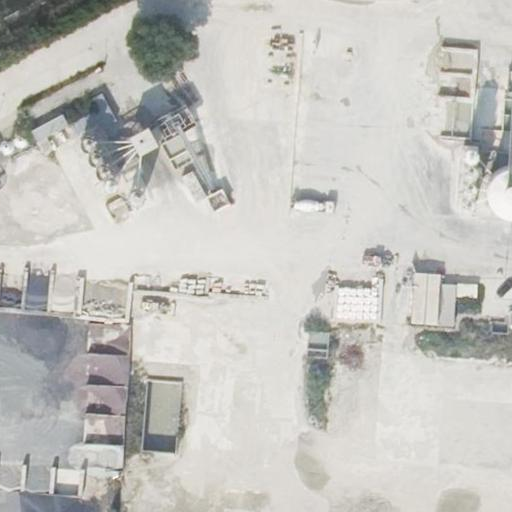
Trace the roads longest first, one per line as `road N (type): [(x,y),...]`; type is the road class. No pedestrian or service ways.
road 1 (unknown): [(233,0),(232,157),(249,245)]
road 2 (unknown): [(204,237),(97,218),(54,197),(11,155),(0,128)]
road 3 (unknown): [(204,237),(97,35)]
road 4 (unknown): [(249,245),(403,273)]
road 5 (unknown): [(249,245),(269,364)]
